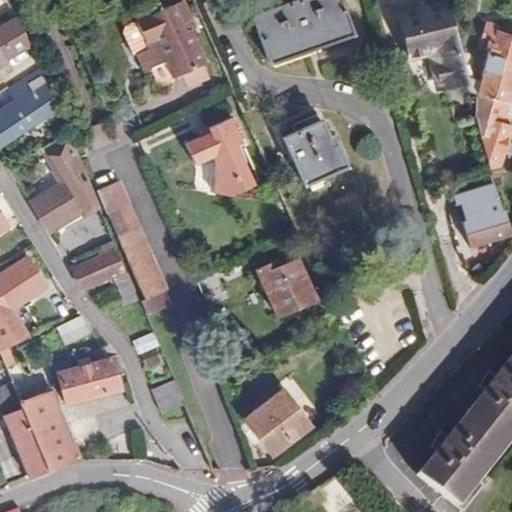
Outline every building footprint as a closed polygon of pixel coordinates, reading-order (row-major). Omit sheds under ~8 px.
[(182,0),(180,0),(171,4),(184,30),(190,28),(194,26),(182,0)] [(339,0),(291,0),(253,13),(270,61),(351,32),(339,0)] [(464,66),(447,1),(398,14),(409,57),(429,52),(437,83),(465,77),(464,66)] [(184,30),(171,4),(136,19),(145,40),(154,36),(158,43),(149,47),(137,52),(145,69),(149,68),(165,61),(173,76),(205,62),(190,28),(184,30)] [(29,43),(18,17),(0,27),(0,64),(7,61),(5,57),(29,43)] [(467,65),(464,66),(465,77),(467,85),(469,91),(476,92),(475,114),(488,165),(498,164),(510,124),(501,121),(511,83),(511,34),(495,30),(497,25),(485,21),(481,35),(492,38),(477,80),(471,79),(467,65)] [(154,36),(145,40),(149,47),(158,43),(154,36)] [(175,81),(173,76),(165,61),(149,68),(159,87),(175,81)] [(46,81),(40,67),(6,88),(14,102),(46,81)] [(465,77),(437,83),(440,92),(467,85),(465,77)] [(46,81),(14,102),(0,110),(0,143),(32,124),(59,109),(46,81)] [(61,115),(59,109),(32,124),(35,130),(61,115)] [(437,190),(452,195),(471,116),(454,120),(437,190)] [(232,117),(208,127),(210,132),(201,136),(186,142),(195,163),(212,156),(216,165),(213,191),(235,195),(235,192),(253,184),(238,145),(243,142),(232,117)] [(321,121),(283,136),(302,183),(345,165),(332,134),(328,135),(321,121)] [(210,132),(208,127),(199,131),(201,136),(210,132)] [(79,157),(80,156),(68,130),(45,145),(65,179),(30,200),(49,230),(82,210),(96,202),(98,201),(79,157)] [(93,177),(97,188),(120,179),(115,168),(93,177)] [(97,188),(102,200),(125,190),(120,179),(97,188)] [(502,210),(493,183),(454,197),(457,206),(460,204),(465,218),(461,219),(469,245),(511,229),(504,209),(502,210)] [(102,200),(107,211),(130,202),(125,190),(102,200)] [(99,208),(96,202),(82,210),(86,214),(99,208)] [(107,211),(121,244),(143,234),(130,202),(107,211)] [(121,244),(126,257),(149,247),(143,234),(121,244)] [(290,253),(283,241),(250,256),(255,269),(290,253)] [(124,268),(114,244),(98,250),(101,256),(75,268),(83,286),(124,268)] [(126,257),(130,267),(153,258),(149,247),(126,257)] [(294,252),(290,253),(255,269),(276,315),(315,297),(294,252)] [(0,348),(8,346),(23,338),(15,319),(5,321),(1,314),(46,286),(27,256),(0,273),(0,348)] [(130,267),(136,281),(159,270),(153,258),(130,267)] [(136,281),(143,297),(165,289),(166,287),(159,270),(136,281)] [(138,300),(127,273),(113,278),(126,303),(138,300)] [(165,289),(143,297),(140,298),(146,313),(170,303),(165,289)] [(82,315),(58,327),(66,344),(90,333),(82,315)] [(140,351),(157,344),(152,332),(133,340),(140,351)] [(8,346),(0,348),(0,351),(6,368),(15,363),(8,346)] [(112,357),(58,372),(67,402),(120,388),(116,373),(121,372),(118,354),(112,355),(112,357)] [(478,481),(511,438),(511,357),(496,378),(490,372),(480,388),(485,392),(448,438),(441,433),(432,447),(437,452),(418,475),(462,511),(484,487),(478,481)] [(20,401),(11,381),(0,385),(0,406),(1,408),(20,401)] [(164,412),(183,404),(174,384),(154,391),(164,412)] [(253,431),(259,439),(271,454),(310,424),(282,387),(242,417),(253,431)] [(22,407),(47,470),(78,455),(59,407),(54,390),(21,404),(22,407)] [(5,415),(32,475),(47,470),(22,407),(5,415)] [(254,443),(259,439),(253,431),(248,435),(254,443)] [(339,511),(361,494),(347,466),(318,490),(325,501),(318,507),(322,511),(339,511)] [(394,497),(378,481),(369,489),(385,505),(394,497)]
